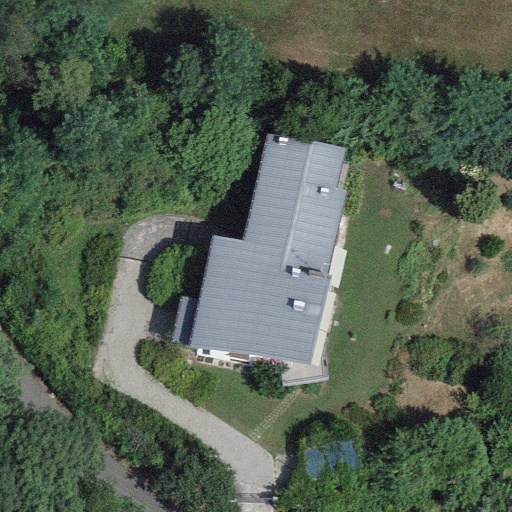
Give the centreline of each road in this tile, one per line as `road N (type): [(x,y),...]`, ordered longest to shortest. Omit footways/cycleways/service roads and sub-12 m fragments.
road 1 (unknown): [(222,265),(164,299),(156,341),(165,392),(285,511)]
road 2 (unclassified): [(116,511),(23,450),(0,413)]
